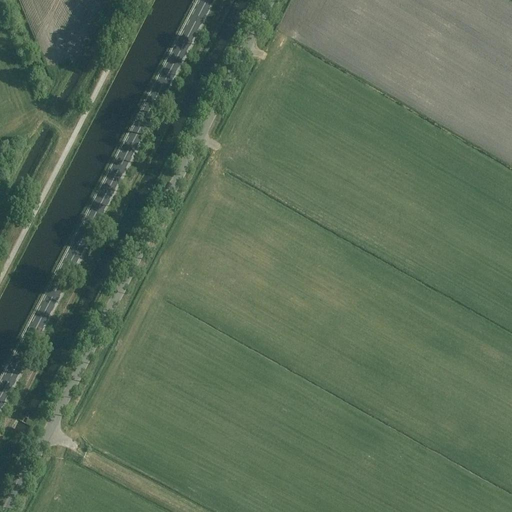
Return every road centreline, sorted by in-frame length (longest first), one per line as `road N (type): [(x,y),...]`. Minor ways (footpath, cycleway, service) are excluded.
road 1 (unclassified): [(6,511),(270,0)]
road 2 (primary): [(0,397),(206,0)]
